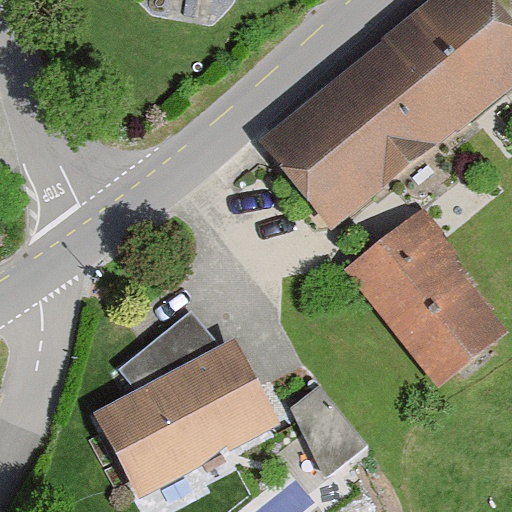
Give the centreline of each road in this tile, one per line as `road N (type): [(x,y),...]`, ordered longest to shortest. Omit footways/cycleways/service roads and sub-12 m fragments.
road 1 (tertiary): [(373,0),(172,182),(94,239)]
road 2 (residential): [(94,239),(0,26)]
road 3 (unclassified): [(0,467),(38,369),(35,279)]
